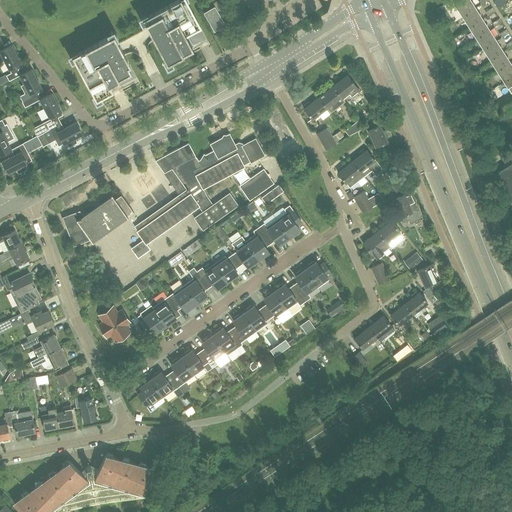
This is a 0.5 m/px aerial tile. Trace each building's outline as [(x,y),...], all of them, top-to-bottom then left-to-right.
[(183,3),(180,0),(178,0),(148,16),(150,20),(146,22),(149,27),(149,28),(155,39),(165,58),(169,56),(171,60),(183,54),(182,52),(192,47),(192,46),(189,42),(186,36),(185,35),(192,31),(200,27),(192,10),(187,1),(183,3)] [(470,0),(451,0),(462,17),(476,8),(470,0)] [(504,0),(495,0),(494,1),(499,8),(507,3),(504,0)] [(222,18),(215,7),(204,13),(211,24),(222,18)] [(492,7),(485,12),(488,16),(495,11),(492,7)] [(476,8),(462,17),(469,28),(483,19),(476,8)] [(499,18),(492,23),(494,26),(502,22),(499,18)] [(483,19),(469,28),(476,38),(489,30),(483,19)] [(506,29),(499,34),(501,37),(509,33),(506,29)] [(489,30),(476,38),(483,49),(496,41),(489,30)] [(100,98),(112,92),(112,91),(109,84),(119,79),(118,78),(130,71),(127,65),(129,65),(130,64),(125,55),(124,55),(119,44),(118,43),(116,38),(112,40),(110,36),(77,54),(79,58),(75,60),(94,96),(98,94),(100,98)] [(496,41),(483,49),(490,60),(503,51),(496,41)] [(9,81),(21,75),(18,69),(23,67),(11,45),(1,51),(1,50),(0,50),(0,51),(11,73),(6,75),(9,81)] [(503,51),(490,60),(497,71),(510,62),(503,51)] [(511,65),(510,62),(497,71),(504,82),(511,76),(511,65)] [(25,107),(41,99),(38,93),(43,91),(31,69),(21,75),(9,81),(20,75),(31,97),(22,102),(25,107)] [(348,75),(333,86),(343,99),(349,93),(352,97),(360,91),(348,75)] [(333,86),(319,97),(327,107),(330,111),(344,101),(343,99),(333,86)] [(49,129),(61,123),(58,118),(63,115),(52,93),(41,99),(25,107),(40,99),(51,121),(46,124),(49,129)] [(309,101),(304,105),(306,108),(304,109),(312,118),(327,107),(319,97),(311,104),(309,101)] [(0,154),(11,149),(0,127),(5,125),(2,119),(0,120),(0,154)] [(353,134),(364,128),(360,122),(359,120),(347,129),(345,131),(349,136),(353,134)] [(61,123),(49,129),(54,139),(60,136),(64,143),(66,142),(67,144),(69,146),(76,143),(76,140),(74,138),(82,134),(76,122),(64,128),(61,123)] [(383,130),(380,124),(368,129),(376,146),(387,141),(393,138),(389,128),(383,130)] [(327,128),(317,133),(320,139),(330,133),(327,128)] [(341,132),(340,131),(340,132),(335,135),(337,139),(338,141),(338,140),(339,140),(342,138),(344,137),(344,136),(341,132)] [(42,145),(48,142),(43,132),(37,135),(42,145)] [(213,204),(207,195),(203,189),(244,166),(244,165),(250,161),(251,162),(265,155),(255,138),(243,144),(242,143),(239,142),(235,144),(229,133),(226,134),(223,134),(222,137),(210,143),(214,150),(206,154),(204,153),(200,159),(198,160),(189,142),(155,160),(180,194),(134,227),(143,240),(131,248),(134,253),(149,242),(199,206),(203,211),(194,217),(203,230),(238,205),(229,192),(213,204)] [(320,139),(323,144),(333,138),(330,133),(320,139)] [(31,137),(36,147),(41,145),(36,135),(31,137)] [(333,138),(323,144),(326,149),(336,143),(333,138)] [(11,149),(0,154),(0,155),(11,149),(14,155),(2,161),(9,173),(16,169),(17,171),(19,173),(26,169),(26,166),(25,164),(27,163),(23,156),(28,153),(23,143),(11,149)] [(361,155),(352,161),(360,171),(364,176),(372,169),(376,175),(383,169),(375,159),(374,159),(367,150),(366,151),(364,148),(359,152),(361,155)] [(511,152),(502,159),(506,166),(493,174),(511,204),(511,152)] [(360,171),(352,161),(344,167),(343,165),(337,169),(339,171),(338,172),(346,182),(349,187),(364,176),(360,171)] [(239,186),(249,200),(274,183),(264,168),(239,186)] [(389,187),(394,193),(399,188),(402,185),(398,180),(396,179),(396,178),(390,182),(387,185),(388,185),(389,187)] [(364,190),(354,196),(357,202),(367,196),(364,190)] [(423,219),(419,209),(411,191),(393,199),(401,217),(406,214),(410,224),(423,219)] [(374,206),(384,200),(383,199),(379,192),(370,198),(374,206)] [(80,211),(62,217),(72,243),(89,237),(93,242),(134,213),(122,195),(116,199),(112,194),(83,215),(80,211)] [(262,198),(265,203),(270,199),(267,195),(262,198)] [(367,196),(357,202),(360,207),(370,201),(367,196)] [(370,201),(360,207),(363,212),(373,206),(370,201)] [(276,219),(289,237),(293,235),(294,236),(299,232),(298,231),(300,230),(297,226),(302,222),(289,205),(284,209),(286,212),(276,219)] [(243,215),(240,210),(230,218),(233,222),(234,221),(243,215)] [(286,240),(289,237),(276,219),(266,226),(264,223),(259,227),(271,244),(275,240),(279,245),(280,244),(281,245),(287,242),(286,240)] [(392,220),(378,232),(385,241),(390,247),(391,248),(405,237),(404,236),(392,220)] [(214,230),(224,243),(226,242),(229,239),(219,226),(214,230)] [(265,247),(271,244),(259,227),(253,231),(255,234),(245,241),(258,259),(262,257),(263,258),(268,255),(267,253),(269,252),(265,247)] [(10,249),(22,244),(15,229),(3,235),(3,236),(0,237),(0,245),(4,253),(10,249)] [(214,239),(209,232),(207,233),(202,237),(207,243),(210,241),(214,239)] [(378,232),(363,243),(370,251),(366,254),(371,259),(375,255),(377,257),(390,247),(378,232)] [(237,251),(232,255),(240,266),(245,262),(248,267),(249,266),(250,267),(256,264),(255,262),(258,259),(245,241),(242,236),(231,244),(237,251)] [(198,239),(182,249),(187,256),(202,245),(198,239)] [(0,263),(14,256),(17,264),(29,258),(22,244),(10,249),(4,253),(0,254),(0,263)] [(172,267),(184,257),(180,252),(168,261),(172,267)] [(405,261),(411,268),(414,265),(415,267),(425,262),(417,252),(405,261)] [(435,257),(432,252),(426,255),(429,260),(435,257)] [(234,269),(240,266),(232,255),(227,258),(225,256),(215,263),(228,281),(231,279),(232,280),(237,277),(236,275),(238,274),(234,269)] [(305,269),(318,287),(329,280),(327,277),(332,274),(324,262),(319,266),(316,261),(314,262),(313,261),(308,265),(309,266),(305,269)] [(382,262),(371,267),(374,272),(384,268),(382,262)] [(441,280),(434,262),(418,269),(425,287),(441,280)] [(224,284),(228,281),(215,263),(204,271),(206,273),(201,277),(197,271),(209,288),(214,284),(217,289),(218,288),(219,289),(225,286),(224,284)] [(384,268),(374,272),(376,278),(387,273),(384,268)] [(318,288),(318,287),(305,269),(301,272),(300,270),(295,274),(296,275),(295,276),(298,281),(293,285),(305,301),(310,297),(307,292),(316,286),(318,288)] [(204,291),(209,288),(197,271),(191,275),(193,278),(184,285),(197,303),(200,301),(201,302),(207,299),(206,297),(207,296),(204,291)] [(38,300),(42,298),(29,273),(11,282),(7,274),(0,277),(0,287),(5,285),(8,290),(9,289),(21,313),(28,309),(40,303),(38,300)] [(387,273),(376,278),(379,284),(389,279),(387,273)] [(143,284),(140,280),(136,283),(136,284),(138,286),(139,287),(141,290),(145,287),(143,284)] [(305,301),(293,285),(288,288),(285,283),(283,285),(282,283),(277,287),(278,288),(274,291),(287,309),(288,309),(286,307),(296,300),(296,299),(301,296),(305,301)] [(193,306),(197,303),(184,285),(168,296),(178,310),(183,306),(186,311),(187,310),(189,311),(194,308),(193,306)] [(125,298),(131,293),(128,288),(121,292),(125,298)] [(277,317),(287,309),(274,291),(270,294),(269,292),(264,296),(265,297),(264,298),(267,304),(262,307),(270,318),(275,314),(277,317)] [(420,293),(405,304),(413,313),(427,302),(420,293)] [(173,313),(178,310),(168,296),(153,307),(166,326),(169,323),(170,324),(176,321),(175,319),(176,318),(173,313)] [(339,302),(333,307),(336,312),(343,307),(339,302)] [(405,304),(391,315),(402,330),(410,324),(406,319),(413,313),(405,304)] [(270,318),(262,307),(257,311),(254,306),(252,307),(251,305),(246,309),(247,310),(243,313),(256,331),(267,324),(265,321),(270,318)] [(104,321),(99,324),(105,334),(110,331),(116,341),(130,332),(124,322),(128,319),(122,309),(116,313),(112,306),(100,314),(104,321)] [(162,328),(166,326),(153,307),(151,308),(150,306),(139,314),(141,315),(137,318),(139,321),(140,321),(147,332),(152,329),(155,333),(157,332),(158,333),(163,330),(162,328)] [(333,307),(327,311),(331,316),(336,312),(333,307)] [(26,324),(33,320),(39,331),(54,323),(54,322),(51,316),(48,311),(42,314),(41,311),(32,316),(28,309),(21,313),(0,323),(0,325),(3,331),(23,321),(24,323),(25,323),(26,324)] [(241,342),(256,331),(243,313),(239,316),(238,314),(233,318),(234,319),(233,320),(236,325),(231,329),(242,344),(241,342)] [(136,316),(131,319),(135,325),(134,326),(136,329),(140,327),(137,323),(140,321),(139,321),(137,318),(136,316)] [(391,328),(390,326),(391,325),(384,316),(369,327),(377,337),(380,340),(385,337),(382,333),(385,330),(387,332),(391,328)] [(447,327),(443,321),(431,329),(435,335),(435,336),(447,327)] [(306,329),(304,330),(306,334),(312,331),(315,328),(312,325),(309,327),(306,329)] [(242,344),(231,329),(226,332),(223,328),(221,329),(220,327),(215,331),(216,332),(212,335),(227,355),(242,344)] [(363,348),(377,337),(369,327),(355,338),(363,348)] [(43,355),(60,347),(54,334),(54,333),(40,340),(41,341),(43,345),(34,350),(38,358),(43,355)] [(227,355),(212,335),(209,338),(208,336),(202,340),(203,341),(202,342),(205,347),(200,351),(208,362),(212,368),(218,363),(215,360),(225,353),(227,355)] [(39,341),(37,336),(21,344),(24,349),(39,341)] [(289,345),(290,346),(297,342),(294,338),(288,343),(289,345)] [(285,339),(270,349),(274,355),(289,345),(288,343),(285,339)] [(69,364),(67,360),(67,359),(60,347),(43,355),(38,358),(30,362),(33,367),(42,363),(42,364),(43,365),(44,366),(45,366),(45,367),(47,367),(48,368),(49,368),(50,368),(51,368),(52,367),(59,364),(61,368),(69,364)] [(208,362),(200,351),(195,354),(192,350),(190,351),(189,349),(184,353),(185,354),(181,357),(194,375),(205,368),(203,365),(208,362)] [(359,352),(354,356),(363,367),(368,363),(359,352)] [(179,386),(194,375),(181,357),(178,360),(177,358),(171,362),(172,363),(171,364),(174,369),(169,373),(179,386)] [(259,367),(264,364),(261,359),(256,363),(259,366),(259,367)] [(250,367),(252,370),(258,366),(254,361),(251,363),(250,367)] [(59,381),(74,374),(71,368),(56,375),(59,381)] [(4,382),(22,379),(20,369),(9,373),(4,382)] [(179,386),(169,373),(164,376),(161,372),(159,373),(158,371),(153,375),(154,376),(150,379),(163,397),(179,386)] [(74,374),(59,381),(62,387),(77,380),(74,374)] [(42,380),(40,375),(30,377),(32,388),(38,387),(36,382),(42,380)] [(88,384),(93,382),(90,376),(85,378),(86,381),(88,384)] [(25,390),(32,388),(30,377),(22,379),(25,390)] [(163,398),(163,397),(150,379),(147,382),(146,380),(140,384),(141,386),(140,387),(143,391),(138,394),(150,411),(156,408),(152,402),(162,396),(163,398)] [(93,404),(91,397),(80,400),(79,397),(75,398),(77,407),(81,407),(84,421),(98,419),(95,403),(93,404)] [(57,412),(59,426),(74,423),(70,404),(63,406),(64,411),(57,412)] [(59,426),(57,412),(56,407),(48,409),(47,405),(40,407),(45,429),(59,426)] [(196,411),(192,405),(185,410),(189,416),(196,411)] [(17,435),(35,431),(31,410),(18,413),(17,410),(10,412),(12,423),(15,422),(17,435)] [(13,427),(12,423),(10,412),(5,413),(5,417),(4,417),(5,424),(0,424),(0,438),(9,437),(7,428),(13,427)] [(156,471),(139,463),(138,465),(122,458),(121,461),(106,454),(98,470),(93,471),(92,466),(87,467),(88,472),(83,473),(69,460),(58,472),(56,470),(55,472),(44,482),(42,481),(30,493),(28,491),(15,504),(16,505),(17,504),(24,511),(74,511),(69,507),(144,493),(154,471),(156,471)]
